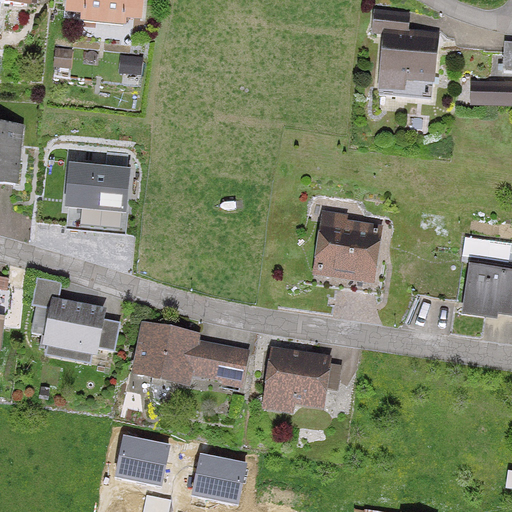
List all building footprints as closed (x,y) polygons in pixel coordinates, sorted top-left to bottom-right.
[(71,0),(71,10),(142,16),(142,0),(71,0)] [(385,33),(408,35),(410,13),(374,10),(372,32),(385,33)] [(428,81),(432,37),(408,35),(385,33),(381,76),(428,81)] [(511,44),(504,44),(503,70),(511,70),(511,44)] [(511,84),(472,84),(472,102),(511,102),(511,84)] [(19,129),(0,127),(0,180),(15,181),(19,129)] [(128,173),(72,168),(68,207),(124,212),(128,173)] [(368,279),(374,241),(319,233),(314,272),(368,279)] [(511,275),(470,270),(464,309),(511,315),(511,275)] [(33,302),(57,307),(57,303),(61,283),(38,278),(33,302)] [(104,313),(57,303),(57,307),(49,345),(96,354),(104,313)] [(198,337),(145,328),(136,374),(189,384),(191,374),(241,383),(246,353),(197,344),(198,337)] [(323,405),(330,361),(277,353),(270,397),(323,405)] [(168,445),(124,436),(117,475),(160,484),(168,445)] [(245,463),(201,455),(194,494),(237,503),(245,463)]
